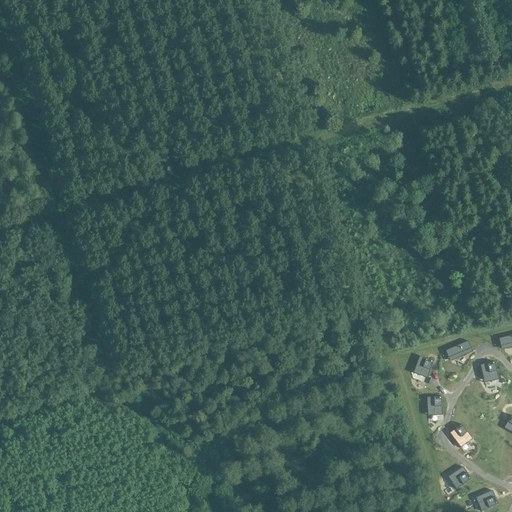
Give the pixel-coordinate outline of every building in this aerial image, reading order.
[(501,347),(511,344),(511,336),(500,340),(501,347)] [(472,348),(469,342),(446,351),(450,359),(472,348)] [(420,356),(415,369),(421,372),(420,376),(427,379),(434,362),(420,356)] [(495,363),(481,366),(484,379),(491,378),(492,382),(500,380),(495,363)] [(442,398),(428,398),(428,412),(435,412),(435,416),(443,416),(442,398)] [(463,426),(451,434),(459,445),(465,441),(467,445),(474,440),(463,426)] [(456,481),(452,484),(457,490),(472,480),(464,468),(453,476),(456,481)] [(483,504),(479,505),(481,511),(484,511),(499,505),(493,492),(481,498),(483,504)]
